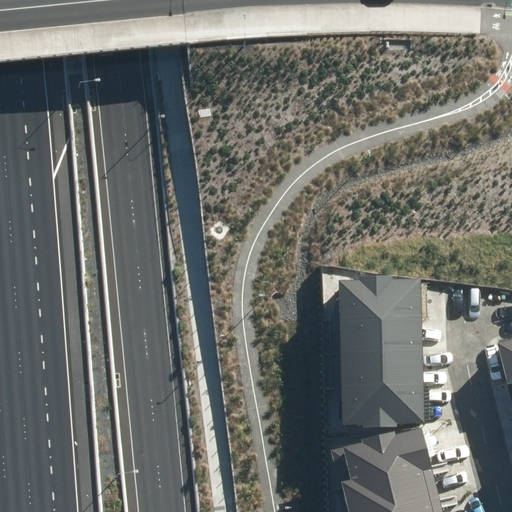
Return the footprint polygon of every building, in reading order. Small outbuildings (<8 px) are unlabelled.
[(420,283),(340,284),(341,318),(420,318),(420,283)] [(420,318),(341,318),(341,352),(421,352),(420,318)] [(511,347),(499,351),(511,407),(511,347)] [(421,352),(341,352),(341,387),(421,386),(421,352)] [(421,386),(341,387),(341,421),(421,420),(421,386)] [(421,425),(335,446),(343,482),(420,463),(430,460),(421,425)] [(355,511),(428,494),(420,463),(343,482),(350,511),(355,511)] [(432,511),(428,494),(355,511),(432,511)]
